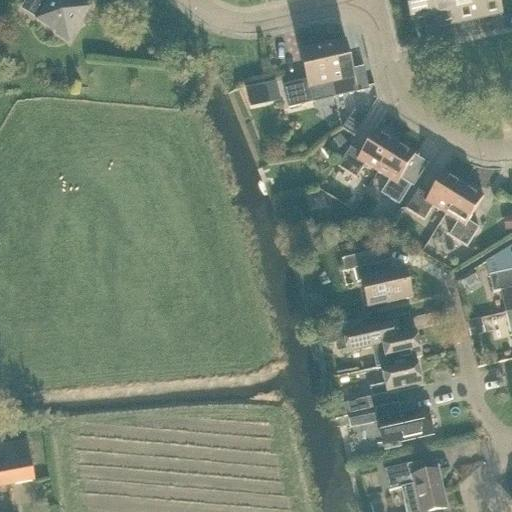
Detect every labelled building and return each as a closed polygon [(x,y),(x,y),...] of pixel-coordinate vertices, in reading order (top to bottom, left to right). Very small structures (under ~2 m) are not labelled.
[(70,0),(29,0),(23,10),(38,20),(37,22),(56,34),(55,36),(68,44),(77,31),(74,29),(86,10),(70,0)] [(405,0),(410,21),(422,18),(425,34),(435,32),(435,30),(428,0),(405,0)] [(428,0),(435,30),(457,25),(452,0),(428,0)] [(452,0),(457,25),(479,21),(475,0),(452,0)] [(475,0),(479,21),(502,16),(501,10),(498,0),(475,0)] [(344,41),(322,46),(322,47),(331,85),(334,99),(346,96),(368,91),(363,68),(351,71),(344,41)] [(294,84),(282,87),(287,110),(299,107),(311,104),(334,99),(331,85),(322,47),(322,46),(299,52),(306,81),(294,84)] [(346,122),(341,131),(353,138),(358,130),(346,122)] [(364,166),(377,174),(395,144),(375,131),(360,156),(349,149),(337,168),(355,179),(364,166)] [(334,155),(346,146),(338,136),(326,146),(334,155)] [(388,181),(380,195),(398,206),(410,187),(399,180),(414,156),(395,144),(377,174),(388,181)] [(432,208),(444,216),(463,187),(463,186),(443,173),(428,198),(417,191),(405,211),(423,222),(432,208)] [(456,223),(448,237),(466,249),(478,229),(467,223),(482,198),(463,186),(463,187),(444,216),(456,223)] [(386,234),(388,231),(395,220),(385,214),(376,227),(386,234)] [(511,218),(502,219),(504,233),(511,232),(511,218)] [(511,267),(508,251),(485,265),(488,278),(493,277),(511,271),(511,267)] [(378,265),(376,253),(341,261),(344,273),(353,271),(356,285),(361,284),(367,309),(407,299),(401,274),(392,276),(390,263),(378,265)] [(500,293),(505,314),(511,312),(511,271),(493,277),(488,278),(492,295),(500,293)] [(466,325),(470,340),(483,336),(479,321),(466,325)] [(374,369),(420,359),(415,333),(400,337),(397,323),(342,337),(346,356),(371,350),(374,369)] [(422,388),(416,362),(381,370),(384,386),(369,389),(372,400),(422,388)] [(374,409),(372,400),(346,405),(339,407),(341,417),(348,415),(349,417),(374,411),(374,409)] [(398,404),(374,409),(374,411),(377,424),(382,448),(383,448),(384,452),(400,449),(399,445),(433,437),(427,410),(400,416),(398,404)] [(377,424),(374,411),(349,417),(347,417),(350,430),(377,424)] [(0,446),(0,489),(34,483),(27,442),(0,446)] [(433,511),(446,509),(437,472),(422,475),(419,463),(395,469),(382,471),(388,493),(399,491),(404,511),(433,511)]
